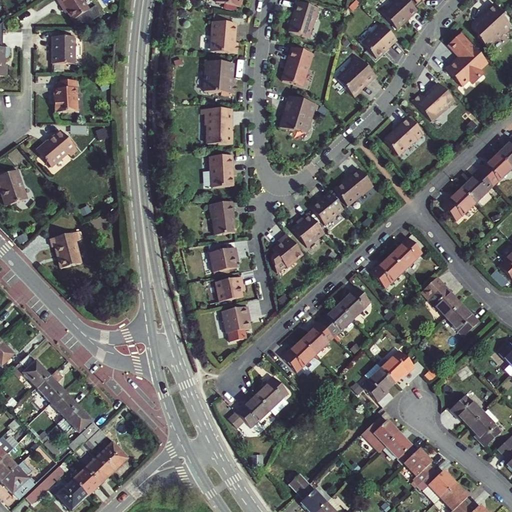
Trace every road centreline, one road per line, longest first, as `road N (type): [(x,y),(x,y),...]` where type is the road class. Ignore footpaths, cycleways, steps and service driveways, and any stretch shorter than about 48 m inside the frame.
road 1 (residential): [(274,184),(297,180),(354,131),(459,0)]
road 2 (residential): [(233,392),(240,365),(411,206)]
road 3 (secondary): [(174,347),(134,137)]
road 4 (secondary): [(134,137),(153,336)]
road 5 (residential): [(274,184),(262,166),(259,105),(270,0)]
road 6 (residential): [(508,315),(411,206)]
road 7 (secondary): [(134,137),(143,0)]
road 8 (residential): [(415,406),(511,499)]
road 9 (residential): [(269,310),(257,230),(274,184)]
road 10 (residential): [(411,206),(502,122)]
